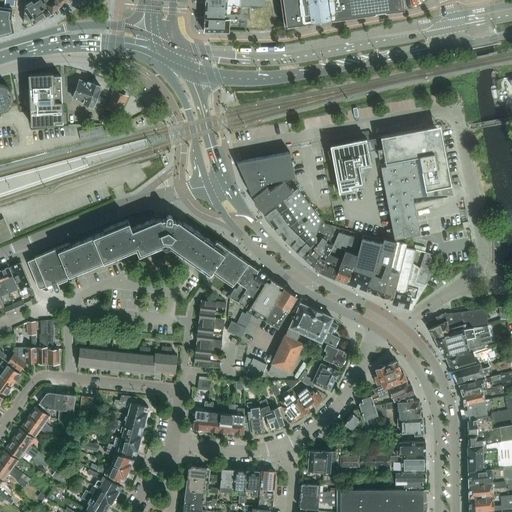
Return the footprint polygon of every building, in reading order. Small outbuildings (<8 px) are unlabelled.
[(12,15),(11,15),(12,8),(15,9),(16,0),(0,0),(0,34),(2,34),(5,33),(13,31),(14,31),(12,23),(13,22),(15,20),(14,16),(12,15)] [(31,0),(25,5),(23,21),(28,21),(29,20),(32,21),(34,23),(36,21),(38,22),(41,20),(41,18),(43,17),(46,15),(52,12),(43,0),(31,0)] [(43,0),(52,12),(61,5),(62,4),(61,3),(64,0),(43,0)] [(240,0),(240,5),(227,4),(206,3),(205,17),(235,18),(244,19),(250,19),(250,6),(264,6),(264,0),(240,0)] [(404,10),(403,0),(280,0),(284,27),(314,23),(313,20),(315,20),(319,23),(322,22),(325,18),(327,18),(327,21),(404,10)] [(263,29),(264,29),(275,28),(272,6),(264,6),(250,6),(250,19),(249,28),(263,29)] [(235,18),(205,17),(205,18),(205,21),(204,21),(204,30),(204,31),(229,31),(229,24),(235,24),(235,23),(244,23),(244,19),(235,18)] [(31,124),(32,124),(62,123),(63,123),(63,122),(62,104),(62,98),(61,78),(61,76),(61,75),(60,75),(53,75),(53,74),(53,73),(52,73),(37,73),(29,74),(28,75),(29,77),(29,93),(30,106),(30,110),(31,123),(31,124)] [(88,83),(82,80),(80,80),(79,81),(73,97),(84,101),(84,102),(93,106),(101,86),(91,82),(91,83),(88,82),(88,83)] [(0,111),(1,111),(4,110),(6,109),(8,108),(10,106),(12,104),(13,101),(13,98),(13,95),(12,92),(10,89),(8,87),(5,85),(2,84),(0,84),(0,111)] [(119,112),(127,97),(120,94),(119,92),(117,91),(116,92),(114,91),(107,106),(114,110),(113,112),(118,115),(119,112)] [(103,125),(79,131),(81,141),(105,135),(103,125)] [(415,204),(414,203),(413,197),(442,192),(452,190),(451,184),(440,125),(429,127),(380,136),(382,147),(377,148),(379,157),(384,156),(386,165),(381,166),(392,229),(394,239),(420,234),(415,204)] [(330,158),(332,157),(339,192),(354,189),(353,186),(364,184),(361,166),(371,164),(366,139),(355,141),(351,142),(350,142),(350,141),(349,141),(348,140),(348,141),(347,141),(346,141),(346,142),(346,143),(346,144),(327,149),(330,158)] [(290,151),(237,161),(251,194),(267,182),(267,181),(295,176),(290,151)] [(264,211),(264,212),(292,191),(284,181),(281,181),(270,190),(267,186),(253,197),(256,201),(257,201),(264,211)] [(297,187),(292,191),(264,212),(270,220),(271,218),(276,225),(274,226),(280,234),(281,232),(284,236),(284,237),(290,244),(291,243),(297,248),(296,249),(303,256),(318,239),(318,234),(316,234),(319,222),(325,223),(321,218),(297,187)] [(211,272),(213,268),(216,271),(234,283),(236,280),(248,262),(231,250),(216,240),(214,243),(183,221),(182,223),(177,220),(177,221),(175,219),(172,219),(173,217),(172,216),(172,215),(171,214),(170,214),(169,214),(168,214),(167,215),(166,216),(166,218),(163,218),(161,219),(161,218),(156,220),(155,218),(132,228),(128,219),(104,229),(104,231),(71,245),(69,242),(41,254),(35,256),(35,258),(28,261),(38,287),(41,288),(52,283),(54,289),(55,290),(56,291),(57,291),(58,291),(59,290),(60,289),(60,288),(60,287),(57,281),(66,277),(69,273),(137,245),(140,252),(164,242),(169,242),(211,272)] [(0,241),(12,237),(5,219),(0,220),(0,241)] [(318,239),(303,256),(312,264),(320,256),(325,247),(324,246),(333,226),(325,224),(325,223),(319,222),(316,234),(318,234),(318,239)] [(320,271),(332,245),(338,231),(339,228),(336,227),(333,226),(324,246),(325,247),(320,256),(312,264),(313,265),(319,270),(320,271)] [(345,250),(357,255),(359,249),(358,249),(357,249),(360,238),(350,235),(338,231),(332,245),(320,271),(334,277),(345,250)] [(386,286),(392,260),(396,243),(396,241),(395,241),(390,240),(388,239),(385,238),(384,238),(382,242),(362,237),(358,249),(359,249),(357,255),(355,266),(354,266),(347,282),(366,289),(382,296),(386,286)] [(405,247),(406,245),(396,243),(392,260),(386,286),(382,296),(392,300),(401,265),(405,247)] [(405,247),(401,265),(393,300),(392,303),(411,308),(425,285),(429,272),(431,266),(435,255),(425,252),(417,249),(416,255),(423,258),(420,268),(412,263),(416,249),(405,247)] [(144,274),(146,274),(148,275),(150,276),(151,276),(153,276),(155,276),(156,276),(158,276),(160,276),(162,275),(164,274),(165,273),(167,272),(168,271),(169,270),(170,269),(172,268),(179,257),(168,250),(162,258),(160,256),(158,259),(157,260),(156,260),(155,260),(154,260),(153,259),(152,259),(152,258),(151,255),(135,262),(136,264),(137,266),(138,268),(139,269),(141,271),(142,272),(144,274)] [(355,266),(357,255),(345,250),(334,277),(335,277),(334,278),(335,278),(336,276),(347,280),(346,281),(346,282),(347,282),(354,266),(355,266)] [(26,288),(29,294),(33,292),(30,284),(21,262),(11,266),(21,291),(26,288)] [(236,280),(240,282),(246,287),(255,273),(256,274),(259,269),(248,262),(236,280)] [(0,272),(8,292),(18,289),(11,272),(9,267),(0,270),(0,272)] [(246,287),(240,282),(236,287),(235,286),(229,294),(248,307),(263,284),(268,276),(259,269),(256,274),(255,273),(246,287)] [(0,272),(0,295),(8,292),(0,272)] [(245,313),(250,316),(251,316),(252,314),(265,319),(275,302),(275,301),(284,287),(268,276),(263,284),(248,307),(246,310),(245,313)] [(278,327),(296,295),(284,287),(275,301),(275,302),(265,319),(278,327)] [(13,304),(16,311),(26,307),(23,299),(13,303),(13,304)] [(216,307),(225,308),(226,308),(226,302),(201,299),(200,310),(215,312),(216,307)] [(300,302),(289,327),(305,335),(319,341),(321,342),(330,321),(331,321),(333,317),(322,312),(311,307),(300,302)] [(7,315),(16,311),(13,304),(4,307),(7,315)] [(511,317),(511,310),(511,305),(499,307),(501,319),(511,317)] [(425,323),(429,329),(434,337),(463,328),(488,325),(483,308),(446,314),(446,313),(443,315),(442,314),(437,318),(437,317),(431,320),(425,323)] [(215,312),(200,310),(199,321),(224,324),(224,319),(215,318),(215,312)] [(237,323),(232,320),(227,330),(232,333),(241,337),(251,316),(250,316),(245,313),(242,312),(237,323)] [(36,334),(36,321),(27,321),(27,335),(31,335),(36,334)] [(224,324),(199,321),(197,332),(213,334),(213,328),(223,329),(224,324)] [(317,345),(320,347),(324,342),(324,340),(331,343),(335,345),(339,337),(333,334),(334,332),(338,325),(331,321),(330,321),(321,342),(319,341),(317,345)] [(445,356),(458,352),(459,355),(485,347),(485,346),(493,344),(488,325),(463,328),(434,337),(444,357),(445,356)] [(273,362),(269,372),(273,374),(280,377),(281,377),(286,377),(289,371),(290,372),(303,343),(302,342),(305,335),(289,327),(285,334),(277,353),(273,362)] [(213,334),(197,332),(196,343),(221,346),(222,340),(212,339),(213,334)] [(37,362),(37,347),(37,346),(36,334),(31,335),(31,347),(14,347),(14,353),(25,361),(26,363),(27,364),(27,362),(37,362)] [(47,334),(41,334),(39,334),(39,343),(41,343),(41,346),(37,346),(37,347),(37,362),(48,362),(48,337),(47,334)] [(47,334),(48,337),(48,362),(48,364),(59,364),(59,349),(52,348),(52,345),(53,345),(53,335),(54,335),(54,334),(47,334)] [(89,367),(91,348),(85,348),(86,340),(81,340),(78,366),(89,367)] [(91,348),(89,367),(99,368),(102,342),(97,342),(97,349),(91,348)] [(102,342),(99,368),(110,370),(112,351),(106,350),(107,343),(102,342)] [(345,357),(342,355),(344,351),(330,345),(324,342),(320,347),(324,349),(323,349),(326,350),(323,358),(332,362),(332,361),(337,363),(341,365),(342,364),(344,363),(345,360),(345,359),(344,358),(345,357)] [(221,346),(196,343),(195,353),(210,355),(211,350),(221,351),(221,346)] [(112,351),(110,370),(121,371),(124,344),(119,344),(118,351),(112,351)] [(124,344),(121,371),(132,372),(134,353),(128,352),(129,345),(124,344)] [(134,353),(132,372),(142,373),(145,347),(140,346),(140,354),(134,353)] [(153,372),(154,372),(164,373),(167,346),(162,346),(161,353),(155,352),(155,355),(153,372)] [(167,346),(164,373),(175,374),(177,355),(171,354),(172,347),(167,346)] [(487,347),(486,347),(485,346),(485,347),(459,355),(458,352),(445,356),(452,370),(488,360),(489,366),(491,372),(510,367),(510,359),(496,363),(496,364),(492,365),(487,347)] [(145,347),(142,373),(154,374),(154,372),(153,372),(155,355),(149,355),(150,347),(145,347)] [(20,371),(26,363),(25,361),(14,353),(10,358),(0,350),(0,356),(7,362),(16,368),(20,371)] [(210,355),(195,353),(194,365),(219,367),(220,362),(210,361),(210,355)] [(248,369),(262,376),(267,364),(253,358),(253,359),(247,357),(245,365),(245,366),(249,367),(248,369)] [(16,371),(7,364),(2,360),(0,363),(0,374),(13,384),(16,380),(17,380),(18,379),(20,377),(20,375),(19,375),(20,374),(16,371)] [(373,389),(375,393),(371,395),(372,398),(379,396),(378,392),(384,390),(384,388),(406,379),(405,379),(406,379),(403,371),(401,372),(399,368),(400,368),(399,367),(400,365),(399,362),(397,361),(396,360),(388,363),(388,364),(389,364),(389,365),(386,367),(385,365),(383,365),(381,364),(378,366),(377,368),(376,368),(378,373),(373,375),(377,384),(381,382),(383,385),(373,389)] [(451,370),(457,381),(462,380),(491,372),(489,366),(488,360),(452,370),(451,370)] [(338,373),(339,371),(334,369),(321,362),(313,379),(306,376),(308,371),(305,370),(298,379),(300,380),(313,387),(315,383),(325,388),(329,390),(334,380),(335,380),(335,378),(337,378),(339,375),(338,373)] [(511,370),(499,373),(463,382),(459,383),(462,394),(502,385),(511,382),(511,370)] [(13,384),(0,374),(0,390),(1,392),(5,395),(6,393),(7,393),(8,393),(10,391),(10,389),(13,384)] [(252,388),(252,389),(258,388),(258,385),(256,385),(255,380),(244,375),(243,381),(244,389),(252,388)] [(211,390),(212,380),(212,378),(199,377),(198,389),(211,390)] [(411,382),(408,384),(406,379),(384,388),(384,390),(378,392),(379,396),(372,398),(373,400),(374,405),(378,404),(385,403),(385,399),(380,400),(380,397),(383,396),(384,397),(391,394),(394,400),(414,392),(411,382)] [(322,398),(319,394),(316,391),(315,392),(313,390),(312,390),(309,385),(307,387),(306,387),(298,393),(296,391),(298,390),(294,385),(291,387),(297,395),(308,409),(315,403),(315,404),(316,403),(318,403),(321,401),(321,399),(322,398)] [(502,385),(462,394),(463,394),(464,403),(464,404),(485,399),(504,395),(502,385)] [(291,387),(282,394),(284,397),(279,401),(283,405),(282,406),(294,421),(301,415),(302,414),(304,415),(307,413),(307,410),(308,410),(308,409),(297,395),(291,387)] [(40,402),(44,405),(47,407),(44,410),(53,416),(53,414),(54,409),(56,393),(47,392),(43,397),(42,397),(39,400),(40,401),(40,402)] [(59,409),(58,420),(62,423),(62,422),(62,423),(63,419),(66,393),(61,392),(61,393),(56,393),(54,409),(59,409)] [(74,409),(75,400),(75,395),(74,395),(70,394),(70,393),(66,393),(63,419),(67,419),(68,410),(74,411),(74,409)] [(464,404),(467,419),(488,415),(491,414),(491,411),(511,407),(511,393),(504,395),(485,399),(464,404)] [(378,414),(374,405),(373,400),(372,398),(371,395),(368,394),(367,394),(364,395),(362,398),(363,401),(359,402),(359,403),(361,408),(364,418),(362,419),(364,425),(365,429),(368,428),(368,430),(370,430),(370,427),(367,418),(378,414)] [(114,403),(129,407),(127,414),(145,419),(146,417),(147,418),(148,413),(147,413),(149,406),(135,403),(137,397),(121,395),(120,401),(115,399),(114,403)] [(80,409),(80,414),(92,415),(94,397),(88,396),(86,409),(80,409)] [(419,400),(414,400),(413,401),(412,397),(407,397),(404,397),(404,399),(397,400),(397,408),(398,408),(399,417),(401,417),(420,416),(420,415),(420,406),(419,406),(419,400)] [(270,409),(266,399),(260,401),(262,416),(266,415),(271,429),(272,428),(275,427),(276,427),(278,428),(282,426),(283,424),(284,424),(278,407),(270,409)] [(204,410),(196,410),(194,428),(195,428),(196,430),(199,430),(201,429),(206,429),(209,401),(205,401),(204,407),(204,410)] [(213,411),(214,402),(209,401),(206,429),(212,430),(213,432),(215,432),(217,431),(218,431),(221,412),(213,411)] [(264,431),(263,426),(262,416),(261,416),(260,414),(259,406),(252,407),(252,404),(251,402),(247,402),(247,404),(247,410),(248,419),(249,418),(250,422),(251,430),(251,431),(252,431),(255,430),(255,432),(256,432),(258,433),(258,434),(262,433),(263,431),(264,431)] [(225,432),(231,432),(234,404),(229,404),(228,413),(221,412),(218,431),(220,431),(221,432),(224,433),(225,432)] [(244,408),(238,407),(238,405),(234,404),(231,432),(236,433),(237,434),(240,435),(242,433),(243,434),(244,430),(244,429),(245,423),(245,418),(245,415),(244,408)] [(57,436),(59,433),(46,423),(50,416),(41,409),(37,406),(36,407),(34,408),(32,410),(32,412),(29,416),(57,436)] [(511,407),(491,411),(491,414),(467,419),(467,420),(467,424),(467,425),(467,432),(507,425),(511,424),(511,407)] [(345,423),(349,427),(350,428),(359,429),(359,428),(362,425),(362,426),(364,425),(362,419),(361,416),(359,417),(357,409),(355,409),(353,412),(353,413),(352,415),(350,414),(348,417),(348,419),(347,420),(345,423)] [(145,420),(145,419),(127,414),(125,421),(123,420),(123,421),(115,419),(114,424),(142,431),(144,425),(145,425),(146,420),(145,420)] [(22,426),(26,430),(36,436),(41,430),(54,440),(57,436),(29,416),(26,421),(25,421),(23,424),(23,425),(22,426)] [(423,433),(422,416),(420,416),(401,417),(401,418),(397,418),(397,427),(401,427),(402,432),(414,431),(414,434),(418,434),(423,433)] [(122,431),(121,438),(139,443),(139,441),(141,442),(142,437),(141,437),(142,431),(114,424),(113,428),(121,430),(120,431),(122,431)] [(467,432),(468,440),(467,440),(467,441),(468,441),(468,445),(468,446),(478,444),(511,438),(511,424),(507,425),(467,432)] [(30,445),(35,438),(21,428),(20,429),(19,430),(17,432),(17,434),(14,438),(37,455),(40,452),(30,445)] [(72,430),(66,438),(73,444),(74,439),(75,432),(72,430)] [(139,443),(121,438),(115,437),(113,444),(108,443),(107,448),(116,450),(117,451),(118,450),(131,454),(136,455),(137,449),(139,449),(140,444),(139,444),(139,443)] [(20,458),(22,456),(29,461),(32,458),(34,460),(35,459),(37,455),(14,438),(11,442),(9,443),(7,445),(7,447),(6,448),(20,458)] [(511,438),(478,444),(468,447),(468,450),(468,458),(468,460),(468,466),(468,470),(468,471),(491,469),(491,468),(511,466),(511,438)] [(425,440),(420,440),(396,440),(396,454),(396,455),(425,455),(426,455),(425,440)] [(82,441),(81,448),(98,452),(100,445),(82,441)] [(307,452),(307,455),(309,457),(308,469),(313,470),(330,471),(330,469),(336,469),(336,465),(340,465),(340,455),(337,455),(337,452),(331,452),(331,450),(330,450),(328,449),(325,448),(324,450),(322,449),(322,451),(318,451),(319,450),(309,449),(309,450),(307,452)] [(112,456),(114,457),(111,463),(128,471),(129,470),(131,469),(132,467),(131,465),(134,459),(129,457),(117,452),(107,449),(106,453),(113,455),(112,456)] [(19,460),(9,453),(5,450),(4,451),(3,452),(1,454),(1,456),(0,457),(0,461),(21,477),(23,474),(14,467),(19,460)] [(40,452),(37,455),(44,461),(46,462),(47,460),(47,458),(40,452)] [(340,455),(340,465),(340,466),(349,465),(350,467),(360,467),(360,465),(360,454),(340,455)] [(360,454),(360,465),(375,465),(375,470),(390,469),(390,454),(386,454),(386,455),(375,455),(375,454),(360,454)] [(396,454),(390,454),(390,469),(401,469),(421,469),(426,469),(426,460),(425,455),(396,455),(396,454)] [(37,455),(35,459),(42,464),(44,461),(37,455)] [(0,476),(4,480),(9,473),(19,480),(21,477),(0,461),(0,476)] [(106,470),(99,466),(97,470),(106,474),(106,475),(118,480),(123,482),(125,477),(127,476),(128,474),(128,472),(128,471),(111,463),(108,469),(106,468),(106,470)] [(218,480),(219,475),(210,474),(210,468),(206,467),(205,467),(205,466),(202,465),(201,466),(192,465),(191,463),(187,466),(189,468),(188,477),(187,477),(209,480),(219,481),(218,480)] [(511,466),(491,468),(491,469),(468,471),(468,483),(511,479),(511,466)] [(223,469),(221,469),(221,474),(220,490),(220,493),(232,494),(233,491),(234,474),(234,469),(230,469),(229,469),(227,468),(224,467),(223,469)] [(236,469),(234,469),(233,491),(239,491),(238,502),(244,503),(245,491),(247,470),(241,470),(240,468),(237,468),(236,469)] [(247,470),(245,491),(252,491),(252,495),(258,495),(258,488),(259,476),(259,471),(254,470),(253,469),(250,469),(248,470),(247,470)] [(259,506),(272,507),(274,489),(275,471),(274,471),(272,469),(269,469),(268,471),(266,471),(262,471),(262,476),(261,488),(260,488),(259,500),(259,506)] [(421,471),(391,471),(391,481),(394,481),(394,488),(422,488),(422,481),(426,480),(426,479),(426,473),(426,471),(421,471)] [(60,472),(55,478),(62,483),(66,477),(60,472)] [(118,491),(121,486),(117,483),(104,475),(104,476),(96,472),(94,475),(101,479),(100,480),(97,480),(94,485),(98,487),(115,497),(115,496),(117,495),(118,493),(118,491)] [(23,474),(21,477),(28,482),(31,479),(24,474),(23,474)] [(335,484),(335,476),(323,475),(323,483),(335,484)] [(19,480),(17,482),(24,487),(25,485),(26,486),(28,482),(21,477),(19,480)] [(218,493),(218,488),(211,487),(211,489),(208,489),(209,480),(187,477),(187,479),(186,480),(185,483),(187,484),(186,486),(187,486),(186,489),(207,492),(218,493)] [(511,493),(511,479),(468,483),(469,497),(511,493)] [(320,485),(302,483),(302,484),(300,486),(300,489),(301,490),(301,495),(327,497),(337,498),(337,490),(330,489),(330,492),(319,491),(320,485)] [(86,489),(83,493),(108,507),(111,502),(113,502),(115,500),(114,498),(115,497),(98,487),(94,485),(90,492),(86,489)] [(426,511),(426,495),(426,488),(422,488),(394,488),(337,488),(337,490),(337,498),(337,506),(336,511),(426,511)] [(217,505),(217,499),(212,498),(212,500),(210,500),(210,501),(206,500),(207,492),(186,489),(186,491),(184,492),(184,495),(185,496),(185,498),(185,500),(184,500),(185,501),(207,504),(217,505)] [(105,511),(108,507),(83,493),(81,497),(88,501),(87,502),(89,503),(86,509),(91,511),(105,511)] [(511,506),(511,493),(469,497),(469,498),(469,511),(474,511),(511,506)] [(318,508),(319,502),(329,503),(329,506),(337,506),(337,498),(327,497),(301,495),(301,499),(299,501),(299,504),(300,506),(300,507),(305,508),(318,508)] [(185,501),(184,501),(184,503),(183,504),(182,507),(184,508),(184,510),(183,511),(221,511),(222,511),(207,510),(207,504),(185,501)]
